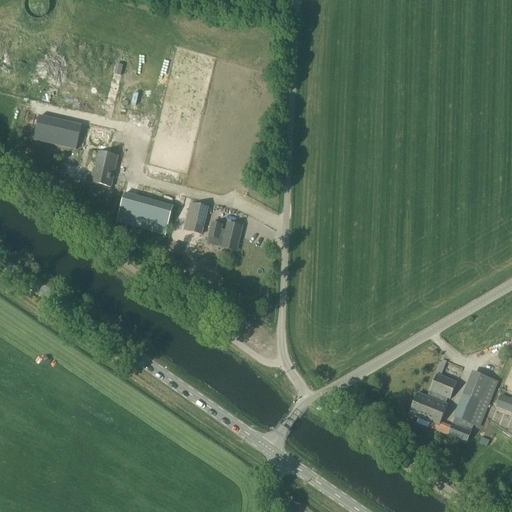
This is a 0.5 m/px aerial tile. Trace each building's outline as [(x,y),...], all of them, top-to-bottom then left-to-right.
[(168,16),(94,0),(57,0),(51,30),(160,54),(168,16)] [(163,172),(185,176),(210,45),(171,37),(148,158),(165,161),(163,172)] [(37,100),(125,116),(135,65),(51,49),(43,88),(39,87),(37,100)] [(237,72),(220,167),(238,170),(255,75),(237,72)] [(140,110),(144,80),(133,78),(128,108),(140,110)] [(213,93),(200,156),(208,157),(211,145),(210,145),(212,137),(207,136),(208,129),(217,130),(224,95),(213,93)] [(33,140),(76,150),(81,126),(39,116),(33,140)] [(18,135),(25,136),(28,119),(21,117),(18,135)] [(86,182),(110,187),(117,157),(97,152),(93,174),(88,173),(86,182)] [(50,156),(48,165),(59,168),(61,159),(50,156)] [(165,238),(172,208),(124,195),(116,224),(165,238)] [(187,232),(202,235),(208,208),(194,205),(187,232)] [(209,236),(218,239),(218,238),(224,239),(222,248),(236,251),(241,228),(228,224),(226,233),(220,232),(221,226),(212,224),(209,236)] [(446,363),(442,362),(437,373),(441,375),(446,363)] [(457,372),(458,365),(447,362),(445,369),(457,372)] [(468,369),(452,416),(479,425),(495,378),(468,369)] [(409,413),(419,417),(418,418),(438,426),(447,406),(445,405),(447,399),(449,400),(456,384),(436,375),(427,398),(417,394),(409,413)] [(496,408),(511,414),(511,400),(500,395),(496,408)] [(452,424),(460,428),(463,423),(454,419),(452,424)] [(460,428),(452,424),(447,436),(466,444),(471,433),(460,428)] [(479,444),(486,447),(489,441),(482,438),(479,444)]
